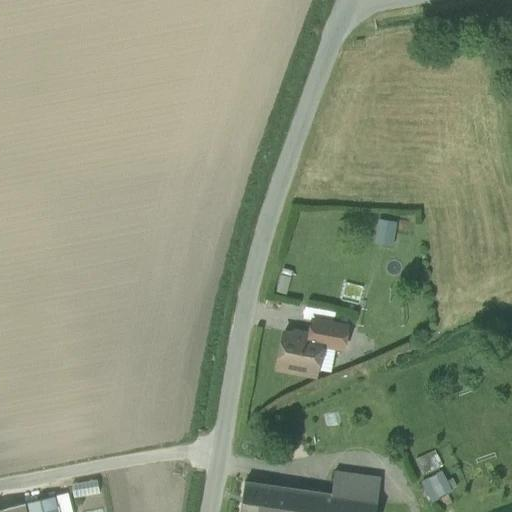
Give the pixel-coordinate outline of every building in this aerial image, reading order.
[(373,242),(392,244),(394,219),(375,217),(373,242)] [(314,308),(311,320),(337,325),(339,312),(314,308)] [(322,338),(322,339),(344,343),(347,327),(337,325),(311,320),(309,335),(322,338)] [(304,337),(283,333),(276,369),(315,376),(322,339),(322,338),(309,335),(308,335),(304,337)] [(442,469),(450,493),(464,488),(457,464),(442,469)] [(380,479),(333,472),(330,494),(377,502),(380,479)] [(439,473),(422,483),(431,500),(448,490),(439,473)] [(291,488),(244,480),(239,511),(265,511),(267,502),(288,505),(291,488)] [(330,494),(291,488),(288,505),(267,502),(265,511),(375,511),(377,502),(330,494)] [(57,511),(54,497),(25,503),(27,511),(57,511)] [(27,511),(25,503),(0,509),(0,511),(27,511)]
